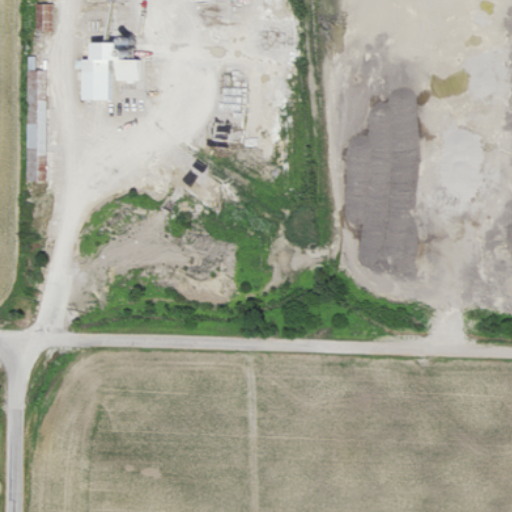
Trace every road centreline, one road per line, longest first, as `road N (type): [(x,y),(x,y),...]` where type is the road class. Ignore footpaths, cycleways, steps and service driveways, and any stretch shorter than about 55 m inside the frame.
road 1 (residential): [(511,349),(264,338),(0,343)]
road 2 (residential): [(28,344),(60,269),(78,167),(62,0)]
road 3 (residential): [(11,511),(12,421),(28,344)]
